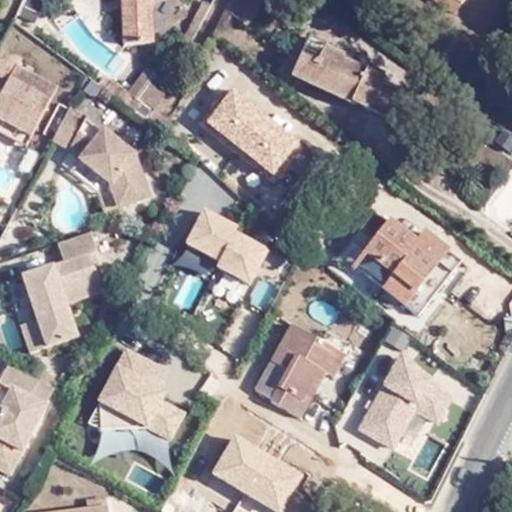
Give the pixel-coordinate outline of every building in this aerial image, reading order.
[(27,0),(16,15),(33,29),(46,11),(30,0),(27,0)] [(135,41),(156,4),(155,0),(124,0),(125,41),(135,41)] [(234,0),(226,17),(233,21),(238,13),(256,26),(275,2),(272,0),(234,0)] [(433,0),(457,16),(466,0),(433,0)] [(159,41),(156,4),(135,41),(159,41)] [(282,68),(377,95),(385,66),(372,62),(373,55),(355,49),(353,54),(333,48),(337,38),(293,26),(282,68)] [(0,101),(0,125),(32,143),(60,90),(19,69),(22,62),(0,50),(0,91),(4,94),(0,101)] [(132,95),(155,109),(168,85),(148,71),(132,95)] [(299,140),(232,88),(206,121),(273,173),(299,140)] [(84,118),(67,109),(52,139),(58,144),(60,143),(78,158),(77,161),(109,184),(117,207),(147,197),(132,155),(99,130),(97,133),(83,122),(84,118)] [(148,121),(161,131),(168,117),(155,109),(148,121)] [(32,143),(0,125),(0,137),(27,152),(32,143)] [(508,152),(511,147),(511,138),(502,132),(494,142),(508,152)] [(511,162),(478,210),(511,233),(511,231),(511,162)] [(238,225),(205,208),(186,243),(219,259),(215,267),(250,285),(269,248),(236,230),(238,225)] [(419,243),(390,222),(354,269),(417,317),(459,263),(425,237),(419,243)] [(95,253),(87,232),(55,244),(61,262),(20,276),(35,319),(44,347),(74,337),(63,304),(98,293),(86,255),(95,253)] [(27,353),(44,347),(35,319),(17,325),(27,353)] [(314,341),(317,337),(292,323),(269,361),(254,387),(301,414),(312,394),(304,389),(327,349),(314,341)] [(345,352),(317,337),(314,341),(327,349),(304,389),(312,394),(323,373),(332,377),(345,352)] [(126,350),(125,348),(97,400),(172,439),(186,412),(161,399),(174,374),(126,350)] [(453,393),(398,359),(355,426),(388,446),(412,409),(434,423),(453,393)] [(0,470),(3,472),(47,386),(2,363),(0,366),(0,470)] [(272,462),(275,457),(266,451),(271,442),(244,427),(236,440),(245,447),(226,476),(243,485),(230,505),(241,511),(252,511),(265,485),(272,489),(282,468),(272,462)] [(299,470),(275,457),(272,462),(282,468),(272,489),(276,491),(285,496),(299,470)] [(264,511),(276,491),(272,489),(265,485),(252,511),(264,511)]
